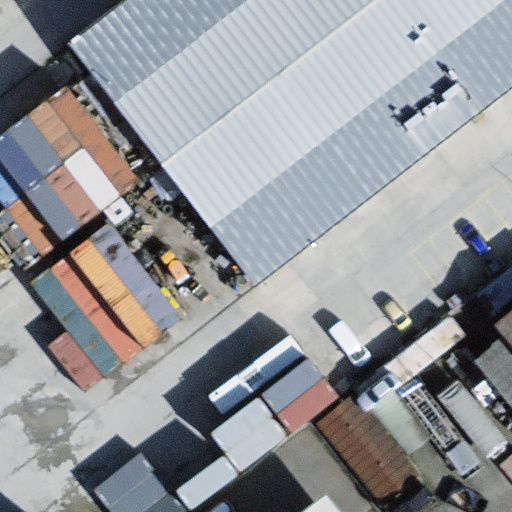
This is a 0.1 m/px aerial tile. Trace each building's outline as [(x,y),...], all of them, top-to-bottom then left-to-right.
[(511,75),(511,0),(138,0),(88,39),(264,266),(511,75)] [(68,78),(0,122),(0,270),(135,182),(68,78)] [(44,260),(85,313),(75,321),(108,366),(184,308),(110,211),(44,260)] [(202,418),(226,462),(339,399),(314,356),(202,418)] [(161,470),(109,494),(117,511),(179,511),(181,511),(161,470)] [(327,511),(320,502),(306,511),(327,511)]
